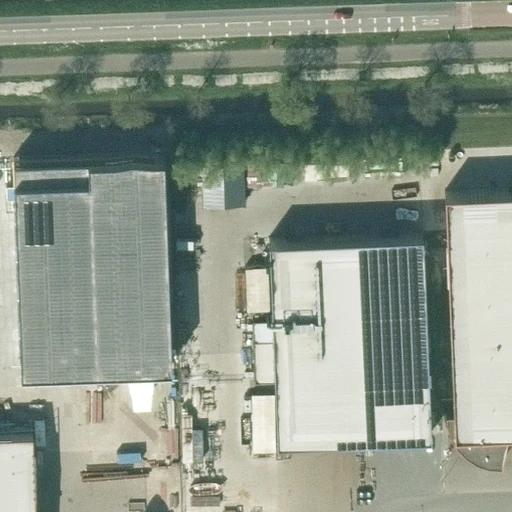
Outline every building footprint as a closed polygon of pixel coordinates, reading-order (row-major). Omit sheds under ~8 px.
[(14,185),(6,186),(6,198),(14,197),(21,368),(171,362),(163,153),(13,159),(14,185)] [(244,202),(243,162),(202,164),(203,204),(244,202)] [(454,411),(446,411),(447,421),(451,432),(457,443),(466,451),(477,458),(488,462),(502,463),(509,431),(511,430),(511,187),(445,191),(454,411)] [(431,434),(423,231),(269,237),(272,317),(252,318),(255,381),(275,380),(277,440),(431,434)] [(0,511),(35,511),(33,430),(0,430),(0,511)]
